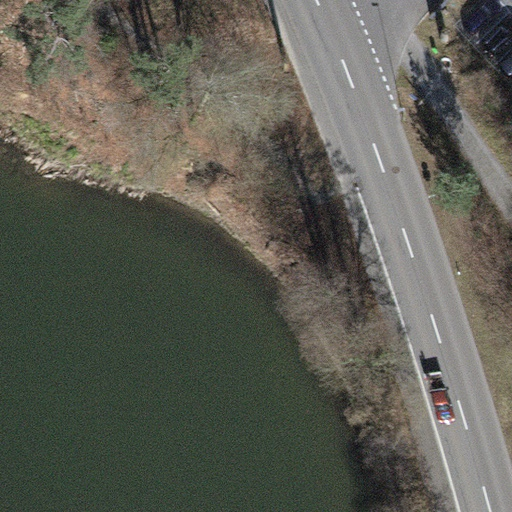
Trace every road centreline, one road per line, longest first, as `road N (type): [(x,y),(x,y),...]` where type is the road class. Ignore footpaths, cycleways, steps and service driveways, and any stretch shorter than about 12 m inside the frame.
road 1 (secondary): [(320,7),(461,375),(492,511)]
road 2 (track): [(511,190),(413,40),(320,7)]
